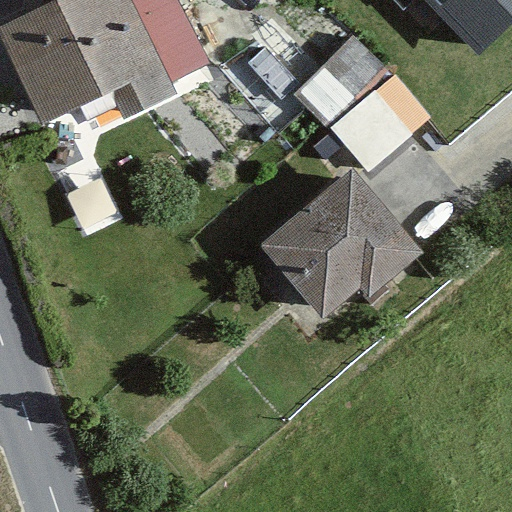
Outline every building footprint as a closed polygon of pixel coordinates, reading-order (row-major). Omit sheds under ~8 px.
[(53,0),(0,26),(0,36),(43,124),(113,90),(126,118),(176,93),(171,82),(211,63),(180,0),(53,0)] [(511,23),(511,0),(396,0),(404,8),(413,0),(425,0),(479,56),(511,23)] [(386,69),(351,35),(293,95),(327,128),(386,69)] [(433,118),(396,74),(332,128),(369,172),(433,118)] [(426,253),(353,167),(261,245),(323,319),(359,288),(370,300),(426,253)]
